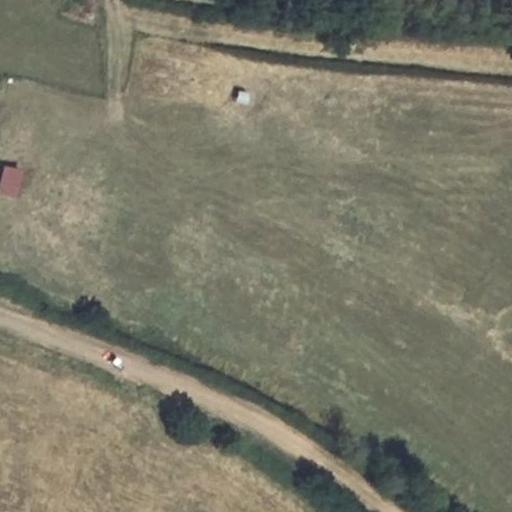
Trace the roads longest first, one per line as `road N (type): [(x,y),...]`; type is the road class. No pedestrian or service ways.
road 1 (track): [(385,511),(270,425),(143,369)]
road 2 (track): [(143,369),(0,315)]
